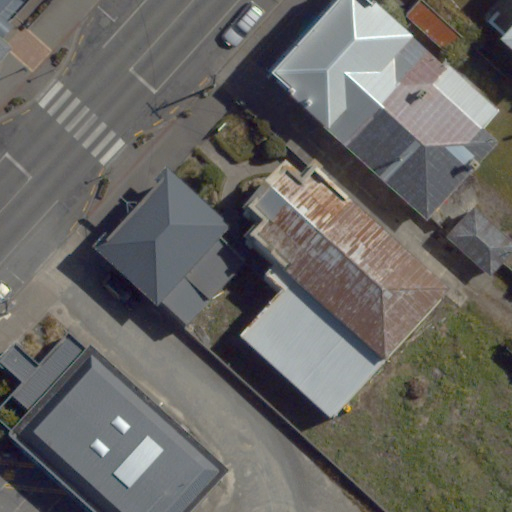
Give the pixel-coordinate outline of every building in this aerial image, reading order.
[(56,0),(65,50),(72,56),(126,0),(56,0)] [(511,0),(498,0),(511,12),(511,34),(460,90),(511,137),(511,0)] [(348,30),(267,139),(401,260),(486,172),(348,30)] [(0,121),(42,77),(0,40),(0,121)] [(511,275),(511,254),(473,221),(451,246),(500,288),(511,275)] [(283,229),(227,296),(278,338),(227,399),(327,483),(434,356),(283,229)] [(137,235),(79,307),(166,377),(224,305),(137,235)] [(170,511),(70,420),(0,495),(0,501),(11,511),(170,511)]
